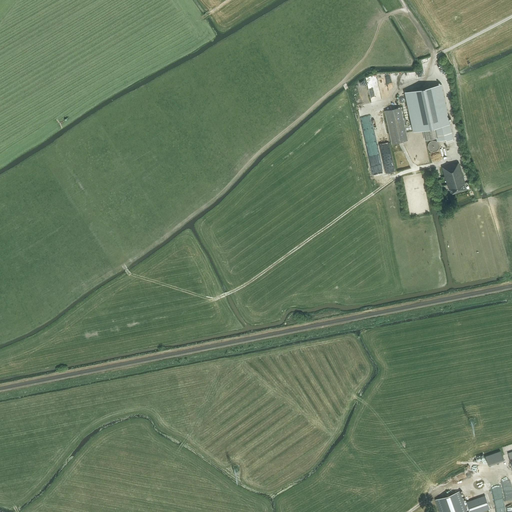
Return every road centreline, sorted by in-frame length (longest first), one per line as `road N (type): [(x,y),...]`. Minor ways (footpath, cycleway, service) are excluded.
road 1 (track): [(214,299),(396,176),(460,159)]
road 2 (track): [(400,0),(435,57),(426,78),(370,109)]
